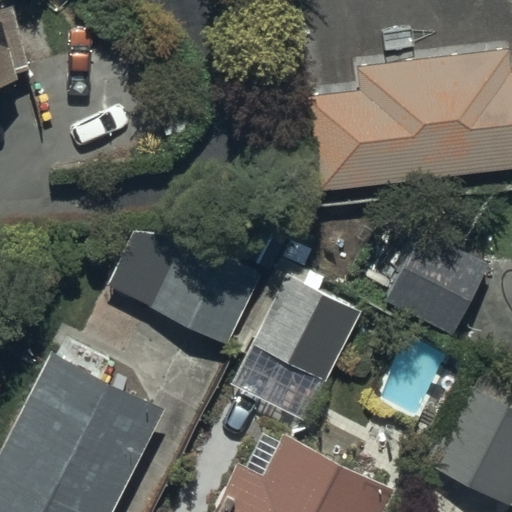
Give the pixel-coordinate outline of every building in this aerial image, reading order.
[(0,0),(0,94),(22,89),(0,0)] [(327,197),(511,176),(511,55),(360,72),(362,96),(316,101),(327,197)] [(155,314),(231,351),(266,281),(187,242),(136,236),(106,297),(152,320),(155,314)] [(457,343),(493,271),(424,236),(388,308),(457,343)] [(235,391),(309,428),(365,317),(291,280),(235,391)] [(0,468),(0,511),(122,511),(171,416),(56,358),(0,468)] [(429,469),(511,510),(511,411),(469,390),(429,469)] [(392,511),(400,497),(288,440),(266,483),(242,471),(220,511),(392,511)]
